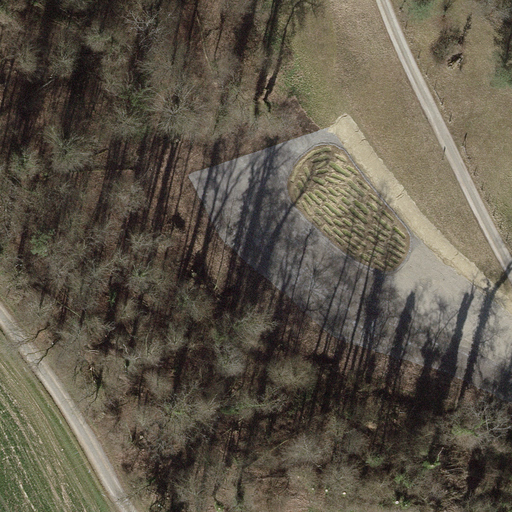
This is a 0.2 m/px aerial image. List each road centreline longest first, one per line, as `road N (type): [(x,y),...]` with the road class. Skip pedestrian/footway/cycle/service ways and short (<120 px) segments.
road 1 (track): [(511,271),(384,0)]
road 2 (track): [(130,511),(60,385),(0,303)]
